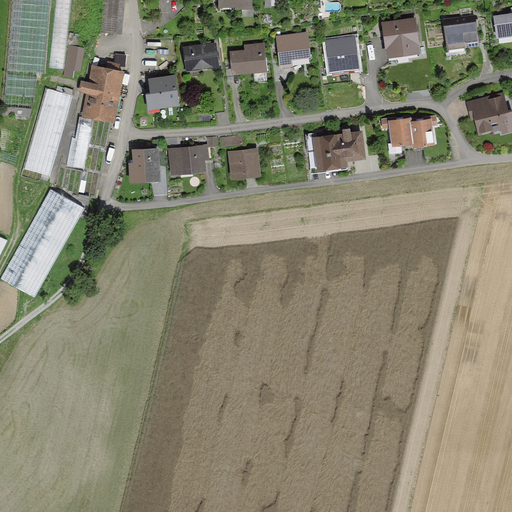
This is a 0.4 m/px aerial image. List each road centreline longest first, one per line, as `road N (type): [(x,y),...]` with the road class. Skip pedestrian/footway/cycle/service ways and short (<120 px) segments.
road 1 (residential): [(124,134),(102,202),(120,206),(465,162)]
road 2 (residential): [(124,134),(439,106)]
road 3 (track): [(102,202),(80,269),(0,340)]
road 4 (residential): [(132,0),(136,71),(124,134)]
